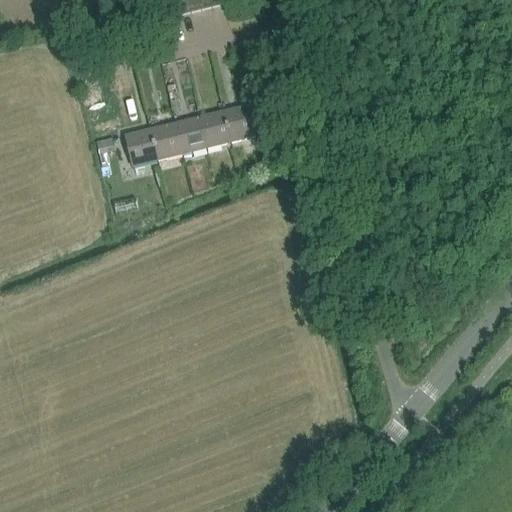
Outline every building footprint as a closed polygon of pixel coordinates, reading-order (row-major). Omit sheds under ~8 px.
[(164,0),(170,20),(223,7),(221,0),(164,0)] [(124,32),(123,28),(114,30),(115,34),(116,42),(126,40),(124,32)] [(248,108),(223,114),(231,145),(255,139),(248,108)] [(206,151),(231,145),(223,114),(199,119),(206,151)] [(182,157),(206,151),(199,119),(175,125),(182,157)] [(151,131),(158,163),(182,157),(175,125),(151,131)] [(158,163),(151,131),(126,137),(133,169),(158,163)] [(112,141),(97,144),(100,156),(102,169),(111,167),(108,154),(115,153),(112,141)]
